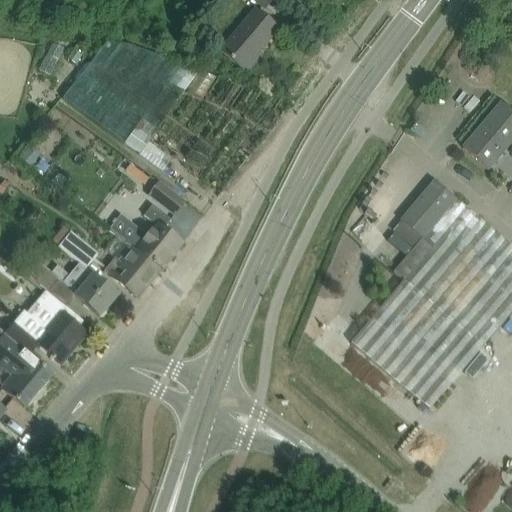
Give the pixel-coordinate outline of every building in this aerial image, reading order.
[(250,0),(263,11),(272,0),(250,0)] [(254,11),(219,51),(228,59),(242,72),(244,70),(247,72),(255,63),(252,60),(278,31),(254,11)] [(176,89),(183,91),(198,72),(182,66),(169,83),(176,89)] [(511,142),(511,113),(500,104),(462,149),(487,171),(511,142)] [(147,144),(150,139),(137,129),(135,128),(123,143),(125,145),(139,155),(147,144)] [(511,312),(511,247),(433,183),(401,221),(422,241),(341,336),(427,409),(511,312)] [(158,184),(148,196),(174,217),(184,204),(158,184)] [(181,245),(163,231),(170,221),(151,206),(143,216),(156,227),(147,237),(131,225),(120,216),(108,231),(130,248),(130,249),(160,271),(181,245)] [(80,266),(86,271),(97,256),(63,229),(51,244),(80,266)] [(400,239),(384,259),(391,265),(407,246),(400,239)] [(118,264),(114,260),(104,273),(122,287),(137,300),(160,271),(130,249),(118,264)] [(93,279),(94,277),(86,271),(80,266),(69,278),(58,268),(51,275),(41,266),(28,280),(44,293),(62,308),(63,307),(72,296),(76,298),(75,299),(99,319),(116,298),(93,279)] [(59,367),(85,336),(77,329),(82,323),(66,310),(63,307),(62,308),(44,293),(26,314),(23,313),(4,335),(30,357),(37,349),(50,359),(49,360),(52,362),(52,361),(59,367)] [(24,410),(51,376),(3,336),(0,339),(0,371),(1,370),(11,377),(0,390),(24,410)]
